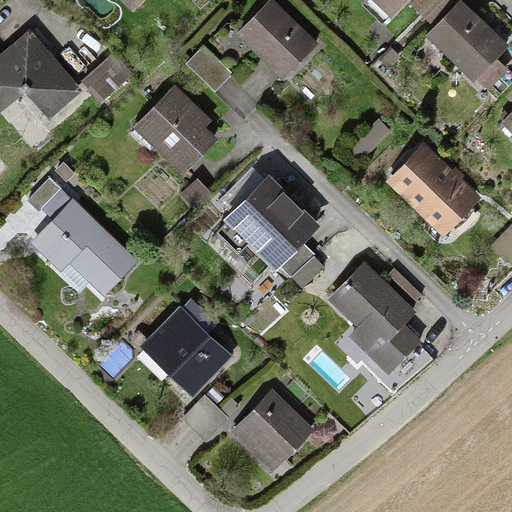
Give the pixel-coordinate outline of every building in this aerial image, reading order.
[(405,0),(380,0),(394,12),(405,0)] [(433,0),(413,0),(411,2),(422,12),(433,0)] [(453,1),(451,0),(433,0),(422,12),(433,23),(453,1)] [(429,32),(475,77),(505,46),(459,2),(429,32)] [(307,50),(268,14),(243,40),(281,76),(307,50)] [(71,93),(24,41),(0,62),(0,100),(5,106),(22,90),(45,116),(71,93)] [(230,79),(202,51),(186,68),(213,96),(230,79)] [(129,85),(111,65),(85,88),(104,108),(129,85)] [(179,176),(212,143),(166,99),(133,132),(179,176)] [(472,205),(419,155),(389,186),(440,234),(472,205)] [(49,178),(28,200),(40,211),(61,188),(49,178)] [(273,262),(305,229),(264,190),(231,225),(273,262)] [(70,258),(104,291),(134,260),(72,202),(34,241),(61,267),(70,258)] [(511,224),(492,245),(511,263),(511,224)] [(354,344),(385,374),(413,349),(395,330),(406,317),(362,273),(332,306),(361,336),(354,344)] [(191,397),(225,361),(178,315),(144,351),(191,397)] [(184,415),(193,424),(213,404),(204,394),(184,415)] [(266,400),(233,436),(268,472),(303,438),(266,400)] [(227,417),(213,404),(193,424),(207,438),(227,417)]
